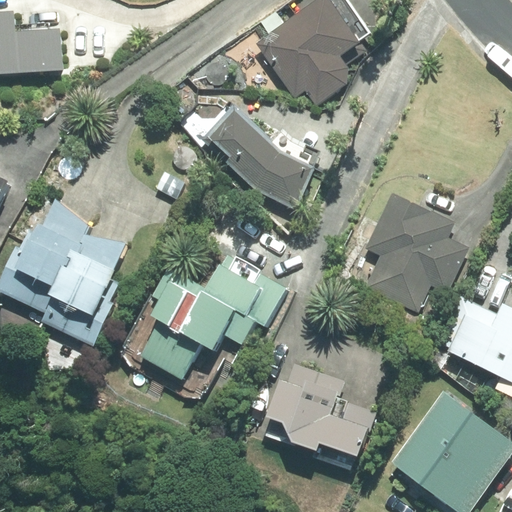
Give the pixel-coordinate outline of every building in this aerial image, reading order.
[(261,17),(270,30),(259,37),(296,95),(308,87),(316,101),(347,81),(351,61),(343,46),(361,35),(338,0),(309,0),(283,16),(277,7),(261,17)] [(103,75),(124,62),(114,46),(93,59),(103,75)] [(258,182),(257,185),(298,202),(323,146),(285,122),(278,137),(274,134),(239,95),(203,136),(228,162),(231,158),(258,182)] [(0,165),(0,200),(14,172),(0,165)] [(178,178),(165,172),(157,189),(169,195),(178,178)] [(385,250),(368,286),(421,310),(433,282),(448,290),(471,240),(450,231),(458,213),(395,186),(369,243),(385,250)] [(0,283),(48,305),(43,316),(93,338),(121,276),(113,272),(129,236),(87,229),(91,218),(58,190),(47,215),(42,212),(36,225),(32,223),(24,241),(19,239),(0,281),(0,283)] [(148,342),(145,348),(186,371),(209,331),(218,336),(224,324),(244,335),(257,313),(267,319),(288,281),(262,266),(264,262),(238,247),(236,251),(229,246),(213,275),(209,273),(207,276),(174,257),(157,286),(162,289),(156,300),(167,307),(146,342),(148,342)] [(462,292),(441,343),(511,371),(511,292),(508,291),(501,308),(462,292)] [(325,432),(362,445),(372,417),(334,404),(342,380),(311,369),(307,379),(283,369),(269,406),(286,412),(296,431),(322,440),(325,432)] [(511,426),(447,380),(395,454),(471,508),(511,449),(511,426)]
